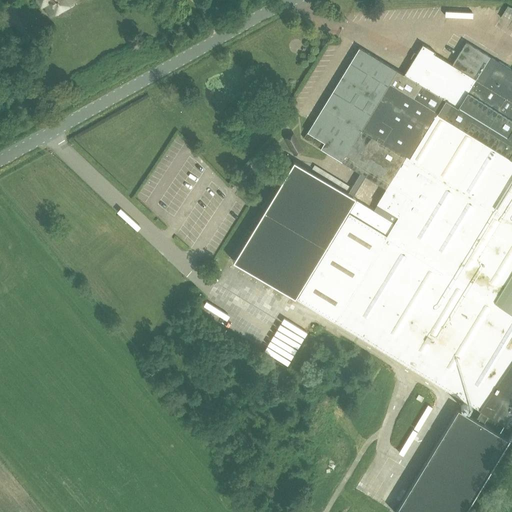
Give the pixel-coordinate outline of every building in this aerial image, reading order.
[(66,4),(74,0),(39,0),(42,4),(45,3),(51,13),(58,9),(59,10),(61,11),(63,10),(65,9),(67,7),(67,5),(66,4)] [(482,3),(478,11),(485,16),(490,8),(482,3)] [(499,15),(511,21),(511,6),(504,3),(499,15)] [(348,193),(294,160),(233,260),(295,298),(298,293),(300,294),(297,298),(481,410),(489,414),(509,427),(511,421),(511,69),(466,42),(452,65),(434,54),(435,51),(423,44),(404,74),(359,47),(313,124),(304,138),(360,172),(348,193)] [(284,138),(294,155),(304,149),(295,133),(284,138)] [(226,322),(231,310),(204,299),(199,310),(226,322)] [(267,337),(261,347),(283,360),(287,355),(284,354),(287,349),(267,337)] [(489,414),(481,410),(476,419),(458,408),(395,511),(464,511),(509,438),(483,423),(489,414)]
